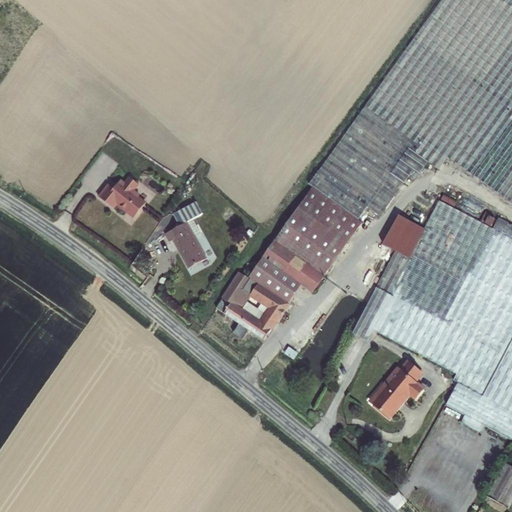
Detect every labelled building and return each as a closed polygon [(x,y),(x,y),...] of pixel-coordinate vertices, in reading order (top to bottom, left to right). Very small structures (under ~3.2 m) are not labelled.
[(449,153),(511,198),(511,0),(442,0),(373,99),(421,133),(449,153)] [(373,99),(369,105),(416,139),(421,133),(373,99)] [(299,255),(329,276),(367,221),(361,216),(370,204),(394,171),(416,139),(369,105),(364,112),(363,112),(312,183),(316,186),(278,241),(299,255)] [(416,139),(394,171),(406,180),(415,166),(421,170),(429,158),(440,166),(449,153),(421,133),(416,139)] [(406,180),(394,171),(370,204),(383,212),(406,180)] [(148,202),(137,188),(142,185),(134,175),(125,181),(123,178),(108,190),(111,193),(102,200),(111,211),(120,204),(130,216),(148,202)] [(511,222),(500,216),(494,226),(439,197),(423,226),(398,213),(383,243),(394,249),(352,332),(367,339),(373,328),(456,371),(453,378),(458,380),(446,402),(511,436),(511,222)] [(166,235),(170,243),(174,241),(190,268),(207,258),(194,236),(200,232),(192,219),(166,235)] [(299,255),(278,241),(259,267),(280,282),(288,271),(299,255)] [(288,271),(318,292),(329,276),(299,255),(288,271)] [(244,270),(286,298),(292,290),(280,282),(259,267),(250,261),(244,270)] [(293,302),(286,298),(244,270),(220,307),(244,323),(254,329),(269,339),(293,302)] [(254,329),(244,323),(238,331),(248,337),(254,329)] [(397,365),(370,398),(389,414),(409,389),(415,394),(423,385),(415,378),(422,370),(407,358),(399,367),(397,365)] [(510,508),(511,505),(511,466),(508,463),(489,497),(510,508)]
